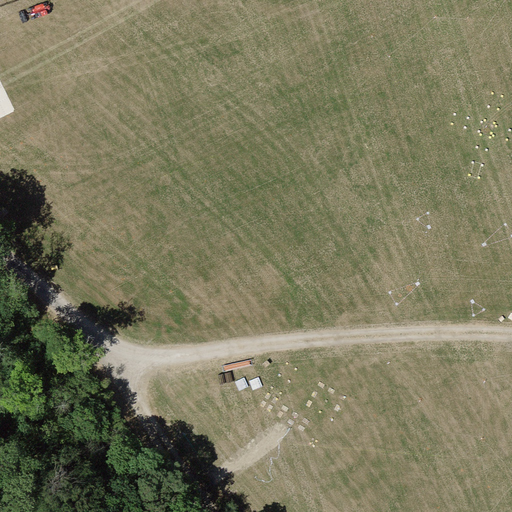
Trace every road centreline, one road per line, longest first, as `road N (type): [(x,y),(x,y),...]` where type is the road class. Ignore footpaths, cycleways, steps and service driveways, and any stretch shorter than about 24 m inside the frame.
road 1 (track): [(511,335),(408,332),(113,368),(158,441)]
road 2 (track): [(113,368),(0,257)]
